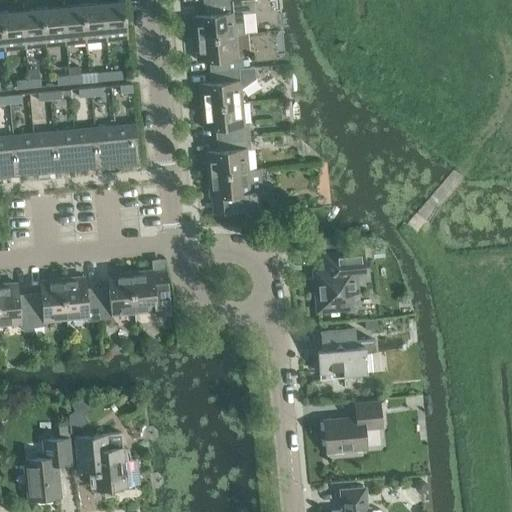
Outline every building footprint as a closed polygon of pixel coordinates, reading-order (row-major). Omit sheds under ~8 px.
[(106,39),(127,37),(123,0),(112,0),(103,1),(106,39)] [(244,33),(242,12),(255,11),(253,0),(232,0),(203,3),(205,15),(193,16),(195,38),(235,34),(244,33)] [(103,1),(82,3),(86,41),(106,39),(103,1)] [(82,3),(62,5),(66,43),(86,41),(82,3)] [(62,5),(42,7),(45,45),(66,43),(62,5)] [(42,7),(21,9),(25,47),(45,45),(42,7)] [(21,9),(1,11),(5,49),(25,47),(21,9)] [(209,59),(210,71),(243,68),(242,59),(242,55),(237,56),(235,34),(195,38),(197,60),(209,59)] [(79,66),(68,67),(69,75),(79,74),(80,74),(79,66)] [(244,80),(243,68),(210,71),(211,83),(199,84),(201,106),(241,102),(239,80),(244,80)] [(109,72),(110,80),(122,79),(121,71),(109,72)] [(110,80),(109,72),(97,73),(98,81),(110,80)] [(79,74),(69,75),(68,75),(69,84),(81,82),(80,74),(79,74)] [(69,84),(68,75),(56,76),(57,85),(69,84)] [(28,79),(29,87),(41,86),(40,78),(28,79)] [(29,87),(28,79),(16,80),(17,88),(29,87)] [(120,93),(132,92),(132,84),(119,85),(120,93)] [(90,88),(91,96),(103,95),(102,87),(90,88)] [(91,96),(90,88),(78,89),(79,97),(91,96)] [(49,92),(50,100),(62,99),(61,90),(49,92)] [(50,100),(49,92),(37,93),(39,101),(50,100)] [(9,95),(10,104),(22,102),(21,94),(9,95)] [(0,104),(10,104),(9,95),(0,96),(0,104)] [(243,124),(241,102),(201,106),(203,128),(215,127),(216,139),(249,135),(248,123),(243,124)] [(114,125),(118,163),(139,161),(135,123),(114,125)] [(94,127),(98,165),(118,163),(114,125),(94,127)] [(74,129),(77,167),(98,165),(94,127),(74,129)] [(57,169),(77,167),(74,129),(53,131),(57,169)] [(33,133),(37,171),(57,169),(53,131),(33,133)] [(13,135),(16,173),(37,171),(33,133),(13,135)] [(0,135),(0,174),(16,173),(13,135),(0,135)] [(206,151),(208,174),(248,170),(246,148),(250,148),(249,135),(216,139),(217,150),(206,151)] [(250,192),(248,170),(208,174),(210,196),(221,195),(222,207),(255,204),(254,191),(250,192)] [(321,249),(346,246),(345,237),(320,240),(321,249)] [(351,251),(322,253),(323,269),(313,270),(317,311),(353,307),(351,292),(357,292),(354,266),(352,266),(351,251)] [(152,269),(130,271),(134,312),(155,310),(156,314),(168,313),(165,280),(153,281),(152,269)] [(112,314),(134,312),(130,271),(108,274),(109,285),(97,286),(100,319),(112,318),(112,314)] [(84,276),(62,278),(66,318),(87,316),(88,321),(100,319),(97,286),(85,287),(84,276)] [(66,318),(62,278),(40,280),(41,292),(29,293),(32,326),(45,325),(44,320),(66,318)] [(0,283),(0,324),(20,322),(20,327),(32,326),(29,293),(17,294),(16,282),(0,283)] [(364,321),(365,329),(377,328),(376,320),(364,321)] [(355,328),(320,331),(322,355),(317,355),(319,372),(343,370),(343,375),(367,373),(365,352),(368,351),(370,349),(372,347),(372,344),(372,339),(356,340),(355,328)] [(84,393),(70,402),(74,410),(68,414),(70,432),(87,421),(83,414),(93,407),(84,393)] [(379,401),(354,403),(356,417),(323,420),(326,450),(366,447),(364,428),(382,426),(379,401)] [(68,436),(68,424),(58,425),(59,436),(68,436)] [(134,484),(128,485),(126,469),(124,469),(122,446),(108,447),(107,434),(74,437),(78,472),(94,470),(95,489),(134,485),(134,484)] [(29,498),(22,498),(22,499),(59,496),(56,463),(70,462),(68,437),(42,439),(44,457),(25,459),(29,498)] [(427,487),(426,482),(422,480),(418,480),(415,484),(416,489),(419,492),(424,491),(427,487)] [(369,511),(370,507),(366,508),(364,487),(340,489),(342,510),(332,511),(369,511)]
